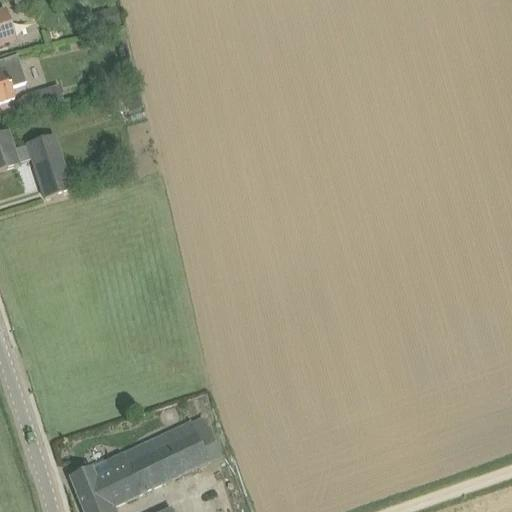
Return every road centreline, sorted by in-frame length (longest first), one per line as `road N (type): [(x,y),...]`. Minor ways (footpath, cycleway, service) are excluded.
road 1 (unclassified): [(51,511),(0,348)]
road 2 (track): [(396,511),(511,471)]
